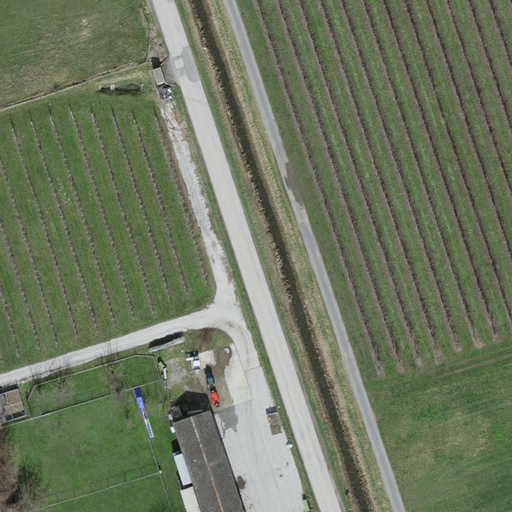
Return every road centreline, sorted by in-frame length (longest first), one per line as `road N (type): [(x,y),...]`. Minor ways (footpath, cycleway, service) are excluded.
road 1 (tertiary): [(330,511),(162,0)]
road 2 (track): [(0,385),(221,317),(242,343),(261,399),(250,432),(275,511)]
road 3 (track): [(164,105),(229,304),(221,317)]
